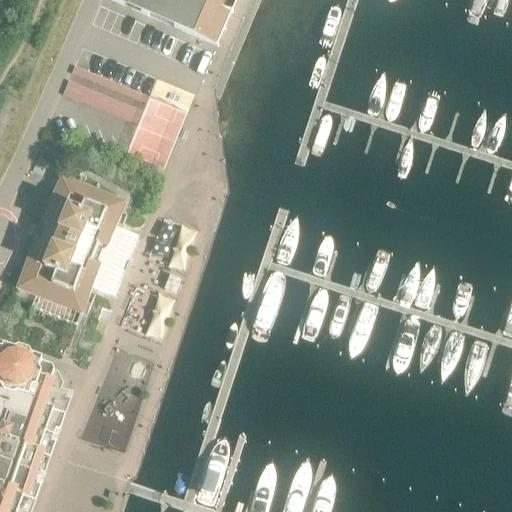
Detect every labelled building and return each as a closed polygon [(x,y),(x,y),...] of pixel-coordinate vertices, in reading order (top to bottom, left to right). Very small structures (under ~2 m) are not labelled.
[(106,0),(215,47),(235,0),(106,0)] [(149,99),(72,68),(69,76),(146,107),(149,99)] [(66,82),(60,95),(138,127),(143,114),(66,82)] [(41,245),(36,243),(20,283),(76,305),(84,285),(113,297),(137,237),(107,225),(113,210),(57,189),(42,226),(48,228),(41,245)] [(170,277),(164,291),(174,295),(180,281),(170,277)] [(100,308),(91,330),(102,335),(111,313),(100,308)] [(0,511),(17,511),(22,499),(28,502),(46,453),(38,451),(53,410),(47,407),(55,385),(41,380),(39,375),(42,365),(31,362),(30,358),(19,354),(14,356),(3,352),(2,355),(0,354),(0,511)]
